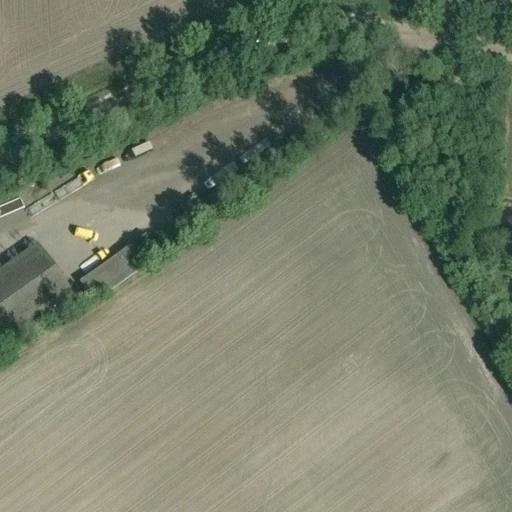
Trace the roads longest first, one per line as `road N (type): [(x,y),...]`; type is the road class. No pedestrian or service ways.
road 1 (track): [(0,156),(298,25),(369,25)]
road 2 (unclassified): [(511,50),(369,25)]
